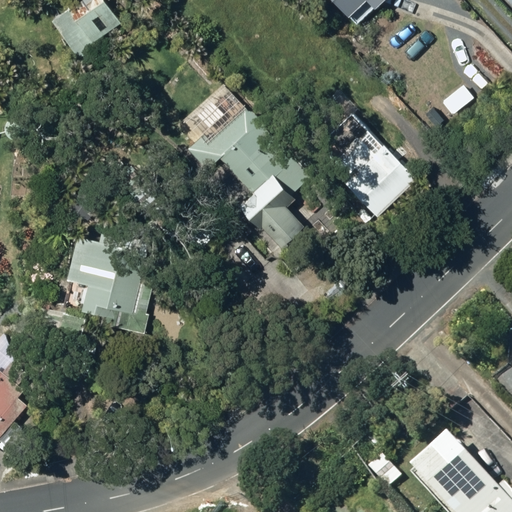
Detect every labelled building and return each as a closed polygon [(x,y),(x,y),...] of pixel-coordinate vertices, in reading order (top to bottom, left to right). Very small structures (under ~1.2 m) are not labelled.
[(114,0),(85,0),(60,17),(84,54),(130,24),(114,0)] [(342,0),(357,15),(373,0),(377,0),(384,7),(390,0),(342,0)] [(258,192),(247,203),(269,227),(320,180),(251,106),(214,140),(208,134),(194,148),(212,168),(225,156),(258,192)] [(358,174),(352,180),(384,213),(422,178),(390,144),(383,151),(375,142),(351,166),(358,174)] [(143,289),(151,248),(106,238),(91,308),(103,311),(105,302),(114,304),(110,323),(134,328),(139,306),(151,309),(155,291),(143,289)] [(85,341),(92,316),(74,311),(59,306),(52,331),(67,335),(85,341)] [(19,419),(33,404),(24,395),(31,388),(24,382),(33,373),(20,360),(11,369),(5,363),(1,367),(0,365),(0,442),(4,439),(25,459),(42,441),(19,419)] [(420,487),(444,511),(511,511),(511,487),(508,491),(498,482),(492,488),(456,451),(420,487)] [(393,481),(384,471),(377,477),(386,487),(393,481)]
